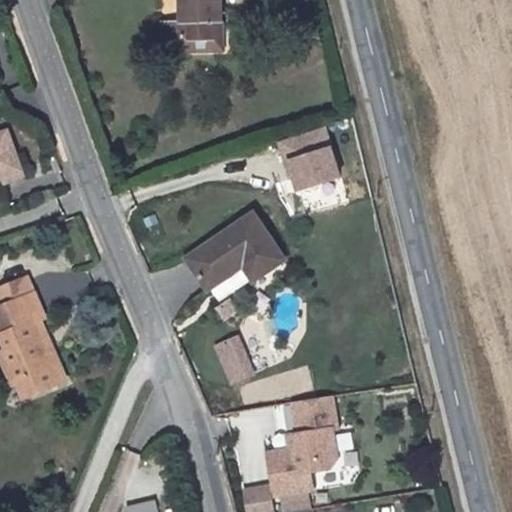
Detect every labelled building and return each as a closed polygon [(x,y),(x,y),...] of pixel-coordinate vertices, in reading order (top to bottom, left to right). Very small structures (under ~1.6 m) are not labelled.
[(225,41),(223,0),(182,0),(183,31),(171,31),(170,55),(186,57),(187,42),(225,41)] [(229,42),(225,41),(187,42),(186,57),(227,56),(229,42)] [(329,128),(279,144),(296,196),(345,180),(329,128)] [(0,180),(21,174),(9,132),(0,135),(0,180)] [(255,216),(190,261),(212,291),(246,269),(256,284),(288,263),(255,216)] [(35,279),(0,293),(0,313),(8,334),(4,336),(15,367),(22,365),(30,388),(66,376),(60,357),(56,358),(36,308),(46,304),(35,279)] [(232,301),(219,310),(227,322),(240,312),(232,301)] [(213,346),(231,387),(257,376),(239,336),(213,346)] [(291,407),(297,438),(299,452),(283,454),(259,458),(266,502),(305,496),(301,477),(329,472),(336,462),(330,432),(337,431),(332,400),(291,407)] [(335,449),(351,448),(349,431),(334,432),(335,449)] [(297,438),(281,442),(283,454),(299,452),(297,438)] [(161,511),(157,498),(128,507),(129,511),(161,511)]
